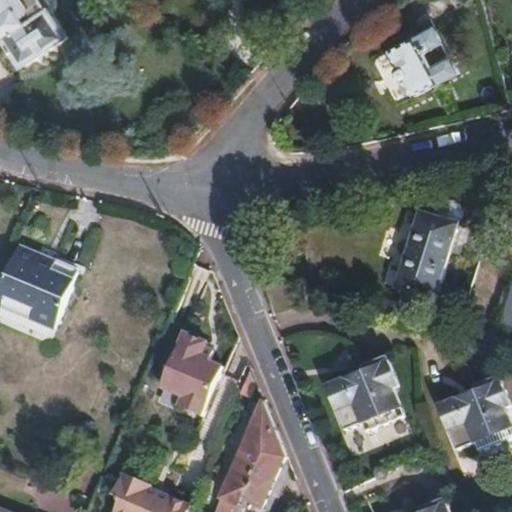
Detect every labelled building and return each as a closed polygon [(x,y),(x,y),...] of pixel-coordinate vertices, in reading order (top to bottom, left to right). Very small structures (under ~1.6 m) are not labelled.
[(69,38),(42,0),(0,0),(0,43),(1,44),(5,42),(24,68),(69,38)] [(445,42),(433,21),(392,43),(396,50),(394,51),(401,66),(397,72),(402,82),(410,83),(417,97),(448,80),(431,49),(445,42)] [(460,225),(464,214),(460,206),(449,203),(441,207),(438,218),(452,223),(460,225)] [(398,290),(436,302),(460,225),(452,223),(438,218),(423,213),(398,290)] [(19,251),(0,296),(0,316),(3,309),(56,331),(79,276),(19,251)] [(167,323),(150,363),(202,384),(216,350),(188,338),(190,332),(167,323)] [(342,389),(340,386),(329,389),(345,432),(360,426),(364,435),(403,419),(392,391),(398,388),(386,358),(361,368),(363,373),(357,375),(358,383),(342,389)] [(258,382),(253,368),(242,392),(251,396),(258,382)] [(339,382),(340,386),(342,389),(358,383),(357,375),(339,382)] [(452,408),(450,405),(438,410),(454,453),(472,446),(476,455),(511,441),(511,433),(503,410),(508,408),(497,380),(473,389),(474,392),(469,401),(452,408)] [(449,402),(450,405),(452,408),(469,401),(474,392),(449,402)] [(217,511),(240,511),(243,506),(277,429),(266,401),(216,511),(217,511)] [(277,429),(243,506),(248,508),(251,510),(254,504),(264,509),(288,457),(277,429)] [(188,511),(194,499),(171,489),(168,495),(150,487),(152,481),(154,477),(126,466),(116,490),(123,493),(114,511),(188,511)] [(168,495),(171,489),(152,481),(150,487),(168,495)] [(446,511),(442,502),(417,511),(446,511)]
